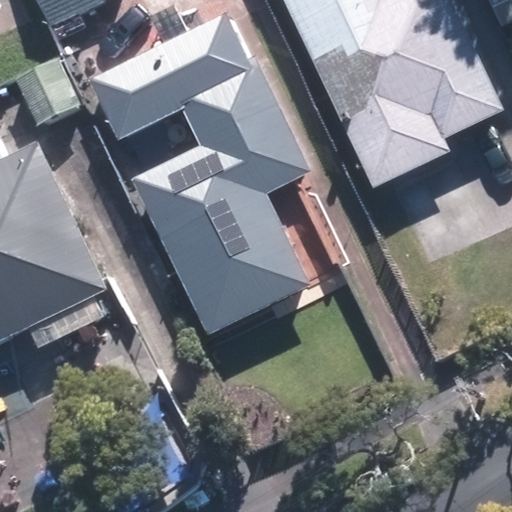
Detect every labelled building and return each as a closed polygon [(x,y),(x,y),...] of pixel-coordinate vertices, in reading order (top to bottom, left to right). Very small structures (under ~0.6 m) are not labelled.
[(110,0),(42,0),(54,25),(110,0)] [(281,0),(374,195),(452,158),(447,146),(505,118),(449,0),(281,0)] [(315,178),(260,60),(251,64),(230,18),(92,82),(120,142),(127,139),(144,178),(136,181),(210,340),(315,290),(272,198),(315,178)] [(67,63),(22,83),(44,133),(89,113),(67,63)] [(0,350),(109,299),(38,151),(2,168),(0,164),(0,350)]
